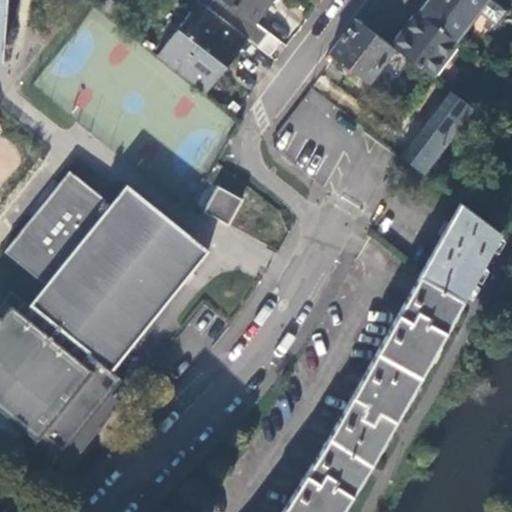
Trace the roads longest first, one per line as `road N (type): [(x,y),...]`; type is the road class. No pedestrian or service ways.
road 1 (residential): [(103,511),(340,233)]
road 2 (residential): [(247,142),(354,0)]
